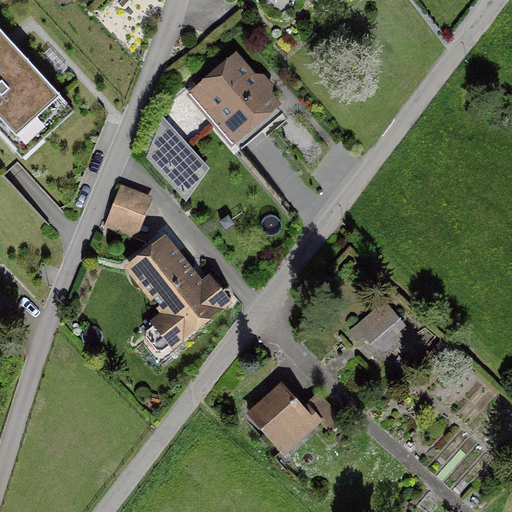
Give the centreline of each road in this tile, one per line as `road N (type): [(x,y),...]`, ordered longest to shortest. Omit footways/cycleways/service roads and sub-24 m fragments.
road 1 (residential): [(104,511),(497,0)]
road 2 (residential): [(176,0),(0,473)]
road 3 (track): [(460,511),(254,309)]
